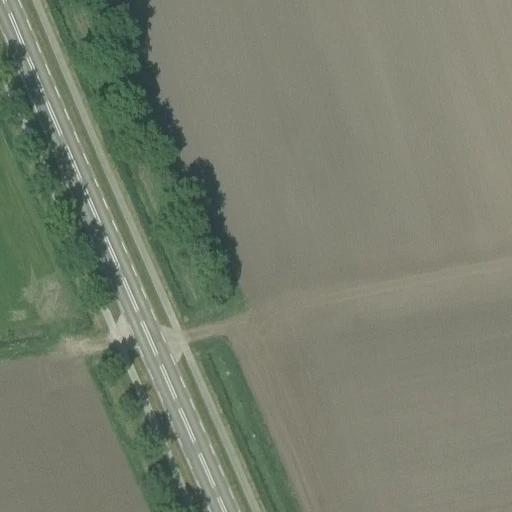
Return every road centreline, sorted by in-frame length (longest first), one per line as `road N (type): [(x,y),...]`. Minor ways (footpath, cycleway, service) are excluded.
road 1 (primary): [(223,511),(3,0)]
road 2 (track): [(180,341),(209,333),(254,292),(511,248)]
road 3 (track): [(180,341),(0,360)]
